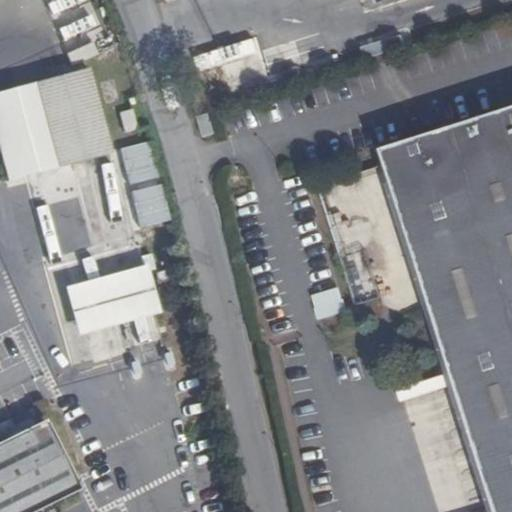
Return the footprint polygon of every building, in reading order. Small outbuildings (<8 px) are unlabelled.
[(107,153),(84,69),(0,93),(0,167),(4,181),(107,153)] [(511,511),(511,103),(376,147),(490,511),(511,511)] [(210,112),(197,117),(204,138),(216,134),(210,112)] [(148,143),(118,151),(140,231),(170,223),(148,143)] [(159,320),(144,260),(69,281),(85,340),(159,320)] [(315,309),(320,321),(348,312),(345,300),(343,300),(339,288),(313,296),(316,309),(315,309)] [(0,434),(6,432),(9,438),(35,425),(27,409),(0,423),(0,434)] [(38,424),(35,425),(9,438),(0,443),(0,511),(31,511),(72,493),(38,424)]
